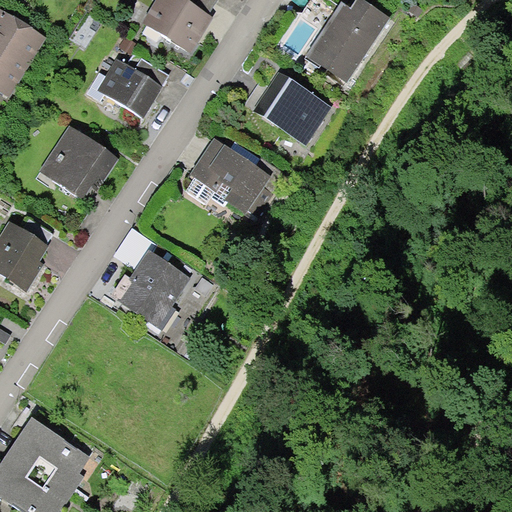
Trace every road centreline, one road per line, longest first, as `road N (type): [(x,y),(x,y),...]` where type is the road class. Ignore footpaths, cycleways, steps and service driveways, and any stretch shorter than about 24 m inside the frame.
road 1 (track): [(164,511),(392,117),(485,0)]
road 2 (residential): [(264,0),(0,386)]
road 3 (track): [(511,392),(394,511)]
